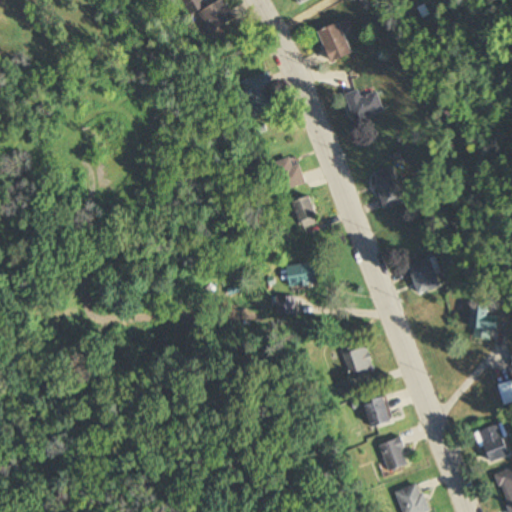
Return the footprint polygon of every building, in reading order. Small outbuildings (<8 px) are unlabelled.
[(181,0),(191,15),(206,6),(202,0),(181,0)] [(223,0),(199,14),(210,35),(236,19),(225,0),(223,0)] [(353,55),(341,24),(321,31),(332,62),(353,55)] [(269,93),(277,90),(272,72),(243,81),(254,118),(275,112),(269,93)] [(363,97),(361,90),(347,94),(355,121),(384,112),(378,92),(363,97)] [(273,164),(282,192),(307,184),(298,156),(273,164)] [(405,204),(394,167),(375,173),(386,209),(405,204)] [(302,228),(320,224),(315,197),(297,200),(302,228)] [(409,266),(419,295),(443,287),(432,258),(409,266)] [(288,267),(292,290),(328,284),(324,261),(288,267)] [(295,316),(295,297),(276,297),(276,316),(295,316)] [(471,330),(499,330),(499,316),(490,316),(490,306),(471,306),(471,330)] [(376,371),(368,347),(344,355),(351,379),(376,371)] [(511,404),(511,381),(499,386),(506,406),(511,404)] [(395,420),(383,398),(364,408),(375,430),(395,420)] [(480,431),(490,464),(510,458),(500,425),(480,431)] [(380,447),(391,473),(412,465),(401,438),(380,447)] [(511,511),(511,469),(497,474),(509,511),(511,511)] [(431,511),(421,485),(397,493),(403,511),(431,511)]
